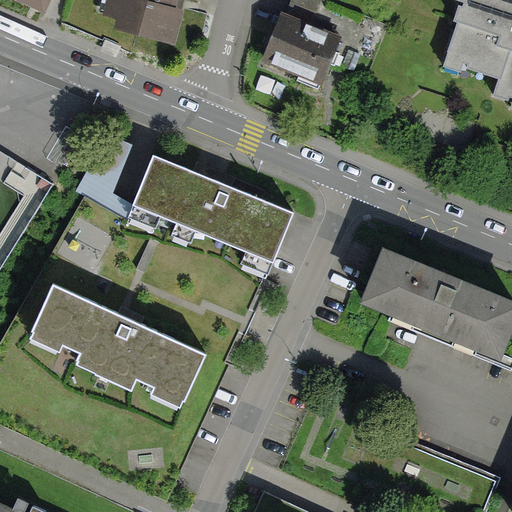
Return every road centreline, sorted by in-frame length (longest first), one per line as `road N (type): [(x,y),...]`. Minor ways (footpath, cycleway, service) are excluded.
road 1 (residential): [(199,511),(356,180)]
road 2 (tertiary): [(208,123),(0,34)]
road 3 (tertiary): [(511,244),(356,180)]
road 4 (tertiary): [(356,180),(208,123)]
road 5 (residential): [(237,0),(208,123)]
